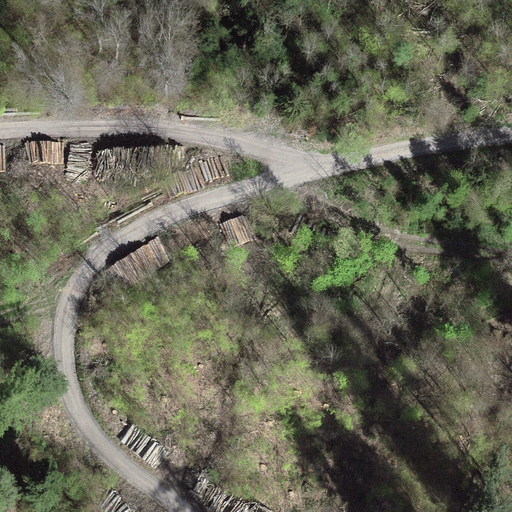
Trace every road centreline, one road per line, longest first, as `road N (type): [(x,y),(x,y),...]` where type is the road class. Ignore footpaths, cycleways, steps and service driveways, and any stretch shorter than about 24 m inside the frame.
road 1 (track): [(511,128),(299,165),(154,219),(90,257),(64,295),(59,331),(70,396),(100,446),(184,511)]
road 2 (track): [(299,165),(261,138),(150,124),(0,128)]
